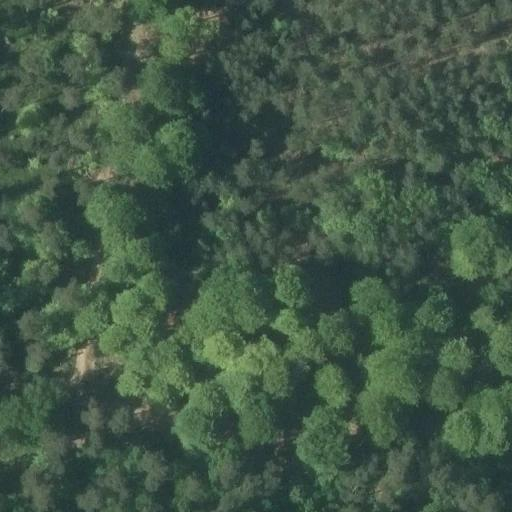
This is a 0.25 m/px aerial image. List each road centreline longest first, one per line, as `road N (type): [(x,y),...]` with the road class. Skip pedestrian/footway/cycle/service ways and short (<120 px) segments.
road 1 (track): [(511,471),(386,437),(304,468),(266,469),(161,429),(0,390)]
road 2 (track): [(72,511),(69,402),(138,0)]
